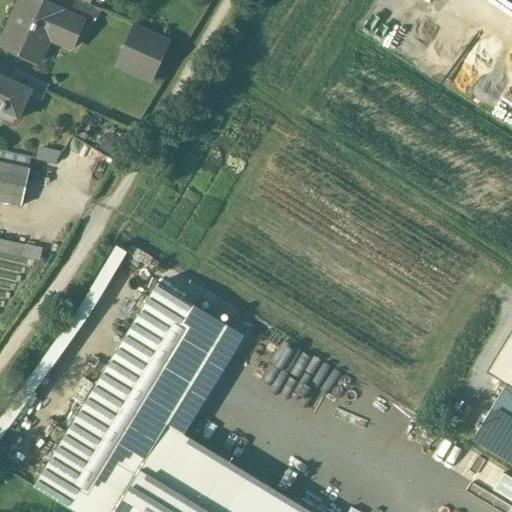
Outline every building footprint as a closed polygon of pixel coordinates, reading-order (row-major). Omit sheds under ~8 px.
[(42,0),(19,0),(12,16),(14,17),(1,45),(0,44),(0,46),(29,59),(36,42),(39,43),(44,31),(73,43),(83,21),(60,11),(61,8),(42,0)] [(101,9),(80,0),(74,0),(70,10),(94,21),(101,9)] [(135,24),(120,57),(153,72),(168,39),(135,24)] [(0,106),(3,108),(15,114),(25,92),(0,80),(0,106)] [(0,159),(29,163),(30,153),(0,149),(0,159)] [(28,169),(0,162),(0,201),(20,206),(28,169)] [(23,245),(0,239),(0,252),(18,257),(23,245)] [(41,249),(23,245),(18,257),(34,261),(41,249)] [(146,262),(148,255),(128,247),(125,255),(146,262)] [(157,283),(33,486),(74,511),(224,511),(248,474),(166,425),(227,325),(157,283)] [(511,387),(505,384),(474,435),(511,457),(511,387)] [(511,475),(503,470),(493,489),(511,499),(511,475)] [(309,511),(248,474),(224,511),(309,511)]
